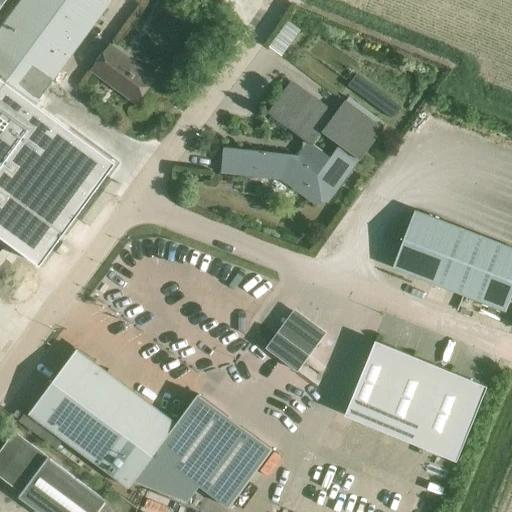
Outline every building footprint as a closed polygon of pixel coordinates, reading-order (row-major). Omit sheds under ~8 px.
[(0,0),(0,11),(8,0),(0,0)] [(136,105),(154,81),(110,48),(92,72),(136,105)] [(0,54),(0,64),(3,67),(8,61),(0,54)] [(356,75),(347,87),(393,120),(401,109),(356,75)] [(0,79),(0,238),(40,268),(116,165),(0,79)] [(224,149),(221,174),(265,179),(270,172),(316,206),(327,205),(358,162),(360,163),(383,131),(345,103),(335,116),(291,83),(268,115),(303,141),(302,150),(297,157),(224,149)] [(511,295),(511,249),(415,212),(392,269),(506,312),(511,295)] [(303,352),(277,333),(272,340),(265,349),(298,373),(304,364),(325,336),(318,331),(303,352)] [(375,342),(344,416),(456,462),(487,387),(375,342)] [(128,489),(154,454),(229,509),(273,450),(198,395),(176,425),(76,350),(29,415),(128,489)] [(463,465),(443,511),(497,511),(510,483),(493,476),(511,430),(511,397),(487,387),(456,462),(463,465)] [(36,511),(98,511),(104,504),(15,434),(0,454),(0,477),(22,494),(18,499),(36,511)] [(301,511),(304,503),(292,500),(289,511),(301,511)]
